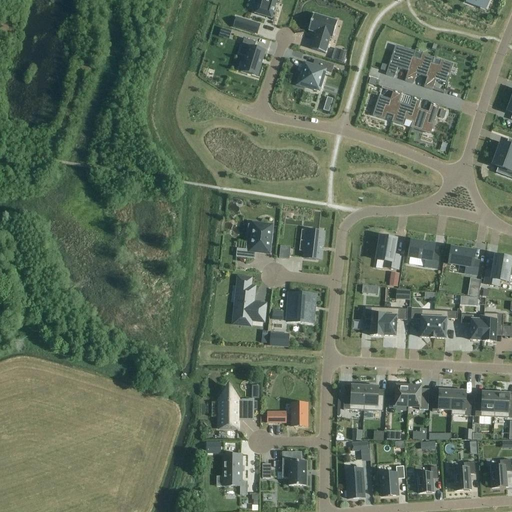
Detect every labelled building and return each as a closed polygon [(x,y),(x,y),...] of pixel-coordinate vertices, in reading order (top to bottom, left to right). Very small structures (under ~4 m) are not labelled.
[(258,0),(254,15),(272,20),(277,0),(258,0)] [(467,0),(488,8),(491,0),(467,0)] [(313,14),(308,32),(316,34),(311,50),(325,54),(330,39),(332,39),(337,22),(313,14)] [(236,17),(233,28),(257,35),(260,25),(236,17)] [(221,29),(218,37),(229,40),(231,32),(221,29)] [(249,48),(241,73),(258,77),(265,51),(254,48),(256,43),(244,39),(242,46),(249,48)] [(246,57),(249,48),(242,46),(239,55),(246,57)] [(395,46),(386,76),(394,78),(397,69),(408,72),(413,58),(415,52),(395,46)] [(408,72),(405,82),(413,84),(416,75),(427,79),(432,64),(434,58),(422,54),(420,60),(413,58),(408,72)] [(298,77),(296,86),(305,89),(305,88),(320,92),(326,72),(332,73),(334,66),(318,61),(316,66),(313,65),(304,62),(299,77),(298,77)] [(427,79),(424,88),(432,90),(435,81),(447,85),(454,65),(441,61),(439,66),(432,64),(427,79)] [(378,96),(372,116),(385,121),(387,116),(393,118),(398,103),(401,93),(393,91),(390,100),(378,96)] [(393,118),(392,123),(404,127),(406,121),(413,123),(417,109),(420,99),(412,97),(409,106),(398,103),(393,118)] [(413,123),(411,129),(431,135),(440,106),(431,103),(428,112),(417,109),(413,123)] [(511,146),(500,142),(495,154),(511,159),(511,146)] [(511,159),(495,154),(491,166),(509,172),(507,177),(511,179),(511,159)] [(247,235),(252,235),(250,251),(237,249),(236,257),(254,259),(255,252),(268,253),(271,227),(253,225),(253,226),(248,225),(247,235)] [(324,236),(305,235),(303,259),(321,261),(324,236)] [(379,236),(375,262),(391,265),(390,270),(399,271),(401,257),(395,256),(397,239),(379,236)] [(410,241),(407,260),(425,262),(424,268),(437,271),(439,255),(434,254),(435,246),(410,241)] [(280,247),(279,259),(289,260),(290,248),(281,247),(280,247)] [(450,249),(447,266),(465,269),(464,275),(477,277),(480,261),(474,261),(476,253),(450,249)] [(485,270),(483,285),(499,288),(500,283),(508,284),(511,261),(511,258),(494,256),(491,271),(485,270)] [(399,275),(391,273),(389,286),(397,287),(399,275)] [(252,304),(254,288),(249,287),(250,280),(238,279),(238,286),(239,286),(238,293),(236,293),(235,303),(236,304),(234,324),(250,326),(251,320),(263,322),(265,305),(252,304)] [(480,281),(470,279),(469,288),(479,289),(480,281)] [(316,295),(287,293),(285,323),(314,325),(316,295)] [(370,320),(370,337),(383,338),(384,309),(365,308),(365,320),(370,320)] [(384,309),(383,338),(396,338),(397,320),(407,321),(407,310),(384,309)] [(420,320),(420,339),(433,340),(434,312),(411,310),(411,320),(420,320)] [(434,312),(433,340),(446,341),(447,319),(457,320),(457,313),(434,312)] [(484,317),(483,343),(496,343),(496,337),(502,337),(503,315),(484,314),(484,317)] [(470,325),(469,342),(483,343),(484,317),(461,315),(461,324),(470,325)] [(270,334),(269,347),(288,348),(289,335),(270,334)] [(287,402),(266,402),(267,417),(305,417),(305,384),(287,384),(287,402)] [(364,411),(365,385),(354,385),(354,387),(351,387),(351,393),(344,392),(343,410),(364,411)] [(384,397),(383,397),(378,396),(378,391),(378,388),(375,388),(375,386),(365,385),(364,411),(383,412),(384,397)] [(408,408),(409,388),(396,387),(395,401),(389,401),(389,409),(395,409),(395,407),(408,408)] [(220,400),(219,430),(238,430),(238,422),(238,417),(253,417),(253,418),(253,411),(257,411),(257,408),(257,402),(253,402),(253,401),(243,401),(243,403),(238,403),(238,401),(238,400),(237,400),(229,388),(220,400)] [(409,388),(408,408),(419,408),(419,411),(428,411),(428,398),(420,397),(421,390),(421,388),(409,388)] [(451,411),(452,390),(442,389),(442,391),(439,391),(439,399),(433,398),(432,412),(439,413),(439,411),(451,411)] [(451,411),(451,416),(470,417),(471,401),(465,401),(465,393),(463,393),(463,390),(452,390),(451,411)] [(476,399),(475,417),(494,418),(496,392),(485,392),(485,394),(482,394),(482,396),(482,399),(476,399)] [(496,392),(494,418),(511,419),(511,403),(508,403),(509,395),(506,395),(506,393),(496,392)] [(374,432),(373,441),(383,442),(384,432),(374,432)] [(387,432),(386,441),(400,442),(400,433),(387,432)] [(435,442),(420,443),(421,451),(435,450),(435,442)] [(206,443),(206,455),(220,455),(220,443),(206,443)] [(306,462),(301,462),(301,453),(282,453),(282,466),(289,466),(289,487),(306,487),(306,462)] [(240,487),(240,496),(247,496),(247,482),(241,482),(241,455),(224,455),(223,487),(240,487)] [(511,472),(511,460),(499,461),(499,466),(490,466),(491,490),(508,489),(507,473),(511,472)] [(475,475),(475,463),(463,464),(464,469),(453,469),(455,492),(472,491),(471,475),(475,475)] [(262,465),(262,479),(270,479),(270,465),(262,465)] [(399,497),(398,480),(404,480),(403,467),(396,468),(396,473),(379,475),(381,498),(399,497)] [(438,480),(438,468),(430,468),(430,474),(417,474),(418,495),(434,494),(433,480),(438,480)] [(348,500),(364,499),(362,470),(346,471),(348,500)] [(218,478),(209,477),(209,489),(215,489),(215,483),(217,483),(218,478)]
